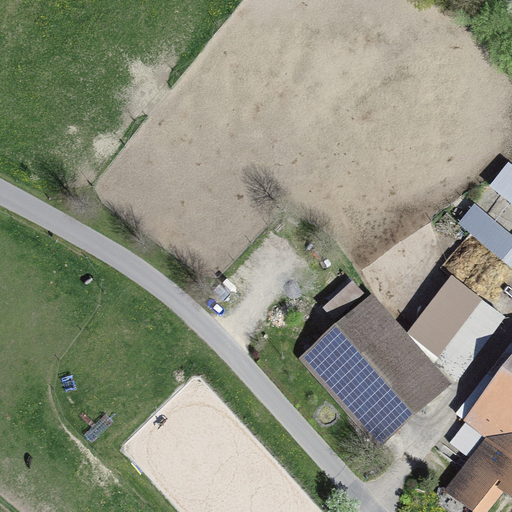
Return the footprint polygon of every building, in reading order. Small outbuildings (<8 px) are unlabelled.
[(511,197),(511,172),(511,171),(498,186),(511,197)] [(511,244),(473,212),(462,225),(511,267),(511,244)] [(324,302),(338,318),(367,295),(353,278),(324,302)] [(457,379),(501,320),(481,303),(435,363),(457,379)] [(436,386),(370,311),(314,361),(380,436),(436,386)] [(511,511),(511,373),(470,427),(488,441),(449,489),(478,511),(492,500),(494,501),(505,488),(511,493),(511,511)]
